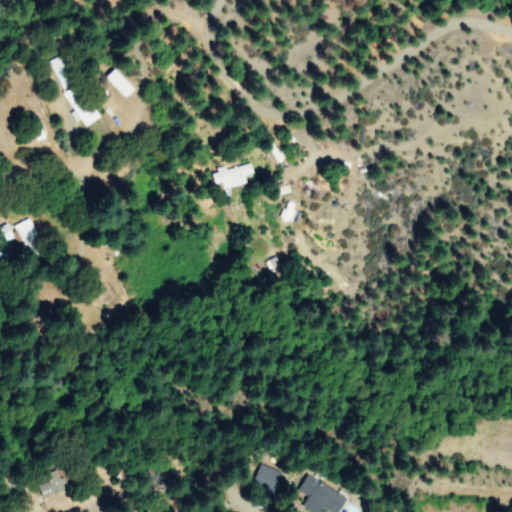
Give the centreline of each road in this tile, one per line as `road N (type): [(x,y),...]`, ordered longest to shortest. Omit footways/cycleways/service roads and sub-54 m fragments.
road 1 (residential): [(0,290),(76,278),(127,179),(227,105)]
road 2 (residential): [(511,31),(424,49),(306,116),(227,105)]
